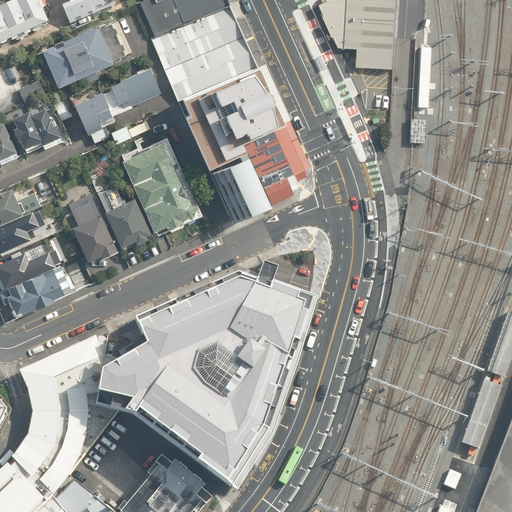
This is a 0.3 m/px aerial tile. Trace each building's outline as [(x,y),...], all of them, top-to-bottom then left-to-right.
[(0,43),(1,43),(4,44),(7,42),(8,40),(12,38),(14,41),(20,38),(19,35),(25,33),(26,35),(32,32),(31,30),(50,21),(44,8),(45,8),(41,0),(14,0),(1,6),(0,2),(0,43)] [(63,5),(71,24),(115,5),(114,2),(117,1),(115,0),(70,0),(71,1),(63,5)] [(140,0),(139,1),(155,38),(229,5),(226,0),(140,0)] [(376,68),(392,69),(395,0),(326,0),(327,1),(318,5),(322,13),(321,14),(332,40),(334,40),(338,47),(342,47),(341,49),(345,49),(345,48),(357,48),(356,67),(376,68)] [(257,67),(229,5),(155,38),(151,40),(178,101),(183,99),(257,67)] [(43,52),(60,89),(85,78),(87,83),(100,78),(97,73),(115,65),(113,62),(115,61),(116,64),(122,61),(121,58),(127,56),(126,55),(132,52),(116,20),(43,52)] [(110,137),(106,127),(116,122),(114,117),(133,108),(133,107),(162,94),(150,67),(138,73),(139,74),(122,82),(122,83),(113,88),(114,90),(104,94),(104,93),(76,106),(89,136),(91,135),(95,144),(110,137)] [(257,67),(183,99),(190,116),(185,118),(208,168),(225,161),(245,152),(241,143),(282,125),(257,67)] [(25,102),(45,93),(39,81),(20,90),(25,102)] [(61,138),(62,138),(58,129),(59,128),(54,118),(51,119),(46,110),(32,116),(31,112),(14,120),(18,128),(14,130),(20,143),(22,142),(25,150),(26,150),(28,153),(44,146),(46,150),(63,142),(61,138)] [(425,145),(426,120),(412,120),(412,144),(425,145)] [(18,153),(13,140),(11,141),(10,138),(11,137),(5,124),(0,126),(0,161),(0,162),(2,166),(19,158),(18,154),(18,153)] [(245,152),(269,205),(294,194),(292,191),(299,187),(296,181),(306,177),(282,125),(241,143),(245,152)] [(117,145),(133,138),(127,126),(111,133),(117,145)] [(125,161),(123,162),(155,234),(157,233),(158,236),(171,231),(172,233),(185,228),(184,225),(203,217),(168,138),(140,151),(139,149),(123,156),(125,161)] [(245,152),(225,161),(249,214),(269,205),(245,152)] [(0,225),(25,215),(25,214),(42,206),(36,193),(18,200),(13,188),(0,194),(0,225)] [(107,213),(106,213),(122,247),(123,247),(124,250),(134,245),(133,243),(136,241),(139,245),(149,240),(148,238),(152,235),(136,199),(127,203),(123,195),(120,196),(116,188),(99,195),(107,213)] [(119,252),(92,193),(68,204),(78,226),(70,229),(74,238),(77,237),(89,262),(102,256),(103,259),(119,252)] [(3,256),(19,248),(19,246),(33,240),(29,231),(33,230),(36,236),(48,231),(46,226),(49,225),(46,219),(44,220),(40,209),(34,212),(34,211),(25,215),(0,225),(0,254),(2,254),(3,256)] [(9,288),(44,273),(58,266),(50,251),(30,260),(26,252),(23,254),(21,250),(11,255),(12,258),(0,263),(0,284),(3,291),(6,289),(6,290),(9,288)] [(90,282),(80,259),(68,264),(78,288),(90,282)] [(119,413),(130,416),(131,415),(192,461),(191,462),(221,484),(227,489),(229,486),(235,490),(236,491),(272,435),(317,296),(313,295),(272,280),(277,267),(262,262),(255,282),(251,281),(233,274),(131,320),(133,325),(132,326),(141,346),(114,361),(98,371),(93,394),(94,394),(92,406),(119,413)] [(66,294),(54,270),(45,274),(44,273),(9,288),(10,291),(2,294),(5,301),(9,299),(14,309),(13,312),(15,315),(19,317),(23,315),(24,313),(36,308),(37,309),(56,301),(55,298),(66,294)] [(511,319),(504,317),(459,444),(481,452),(511,364),(511,319)] [(0,511),(36,511),(54,496),(56,494),(70,477),(81,457),(88,435),(89,412),(88,396),(90,393),(100,358),(108,342),(106,338),(103,337),(100,338),(99,340),(97,336),(20,371),(29,390),(33,412),(29,435),(16,454),(13,458),(17,462),(12,467),(9,463),(0,471),(0,511)] [(0,433),(9,415),(7,414),(9,409),(0,398),(0,433)] [(511,511),(511,414),(475,511),(511,511)] [(122,511),(194,511),(195,511),(196,511),(199,511),(206,504),(207,505),(213,498),(204,489),(207,485),(202,482),(202,481),(195,475),(195,476),(187,470),(188,469),(181,463),(180,464),(176,460),(173,464),(162,455),(148,472),(152,475),(129,504),(125,501),(118,508),(122,511)] [(56,498),(66,511),(115,511),(75,479),(56,498)] [(54,496),(36,511),(66,511),(56,498),(54,496)]
